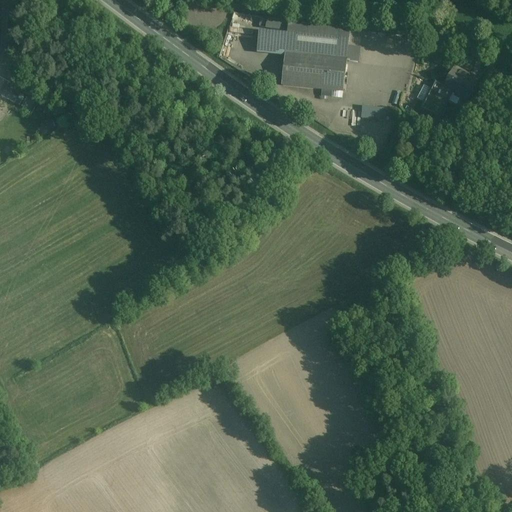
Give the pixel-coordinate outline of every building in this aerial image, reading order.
[(120,13),(130,21),(132,18),(122,10),(120,13)] [(350,33),(290,26),(288,39),(286,56),(282,86),(322,91),(322,97),(328,98),(329,91),(343,93),(346,63),(348,47),(350,33)] [(253,39),(253,30),(230,29),(229,38),(253,39)] [(258,54),(286,56),(288,39),(260,36),(258,54)] [(361,49),(348,47),(346,63),(359,64),(361,49)] [(446,88),(445,90),(452,94),(467,101),(477,81),(455,70),(446,88)] [(448,101),(452,94),(445,90),(446,88),(435,82),(429,93),(432,95),(427,105),(424,103),(421,110),(439,119),(448,101)] [(24,98),(6,88),(1,96),(20,107),(24,98)] [(467,101),(452,94),(448,101),(463,109),(467,101)] [(386,121),(387,108),(361,107),(361,120),(386,121)] [(51,119),(41,123),(44,131),(54,128),(51,119)]
